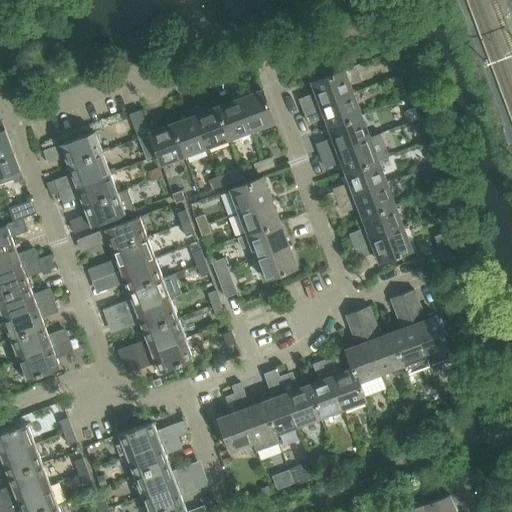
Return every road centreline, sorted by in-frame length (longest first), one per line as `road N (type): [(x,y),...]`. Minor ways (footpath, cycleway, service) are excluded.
road 1 (residential): [(349,302),(264,53),(213,70)]
road 2 (residential): [(108,374),(11,115)]
road 3 (residential): [(11,115),(110,81),(171,84),(213,70)]
road 4 (residential): [(185,388),(316,343),(330,310),(349,302)]
road 5 (residential): [(228,511),(185,388)]
road 6 (residential): [(349,302),(469,257)]
